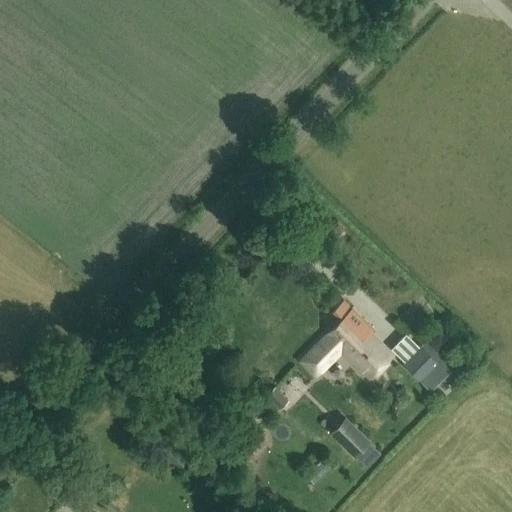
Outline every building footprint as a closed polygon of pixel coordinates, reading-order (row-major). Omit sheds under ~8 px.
[(332,232),(337,238),(347,229),(342,224),(332,232)] [(317,338),(312,343),(316,347),(303,360),(316,373),(341,348),(370,377),(391,356),(359,325),(363,321),(344,302),(335,310),(343,318),(327,334),(328,335),(321,342),(317,338)] [(452,363),(427,338),(421,345),(420,344),(402,362),(425,386),(435,376),(437,378),(452,363)] [(279,408),(288,399),(275,385),(266,394),(279,408)] [(311,394),(295,410),(323,437),(339,421),(311,394)] [(344,416),(331,430),(352,450),(366,437),(344,416)] [(261,446),(247,431),(233,444),(247,459),(261,446)]
